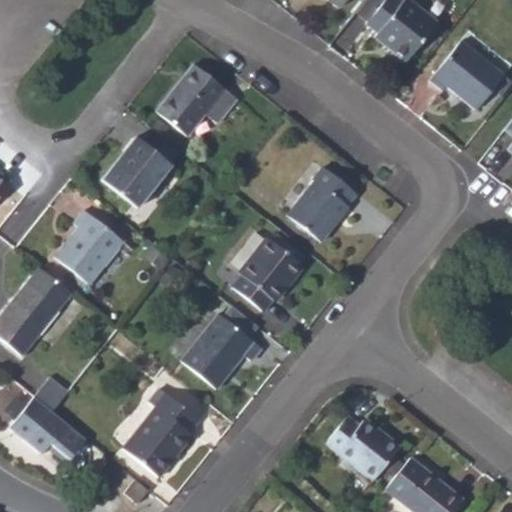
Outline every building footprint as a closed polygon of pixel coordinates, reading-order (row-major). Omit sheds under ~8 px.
[(326,0),(338,9),(344,0),(326,0)] [(383,0),(366,23),(377,33),(374,36),(405,61),(435,24),(405,0),(383,0)] [(445,87),(475,110),(502,76),(459,41),(427,81),(441,90),(445,87)] [(154,113),(185,137),(204,115),(216,123),(235,99),(192,66),(154,113)] [(511,120),(502,132),(511,139),(511,141),(506,151),(511,155),(511,120)] [(101,182),(134,208),(169,165),(135,139),(101,182)] [(313,182),(285,216),(315,240),(318,243),(346,207),(344,204),(352,194),(321,168),(311,180),(313,182)] [(0,194),(9,183),(0,176),(0,194)] [(54,259),(86,285),(121,242),(83,211),(72,224),(76,229),(54,259)] [(280,222),(311,245),(315,240),(285,216),(280,222)] [(231,289),(259,311),(269,300),(273,302),(300,266),(265,240),(238,275),(242,277),(231,289)] [(37,267),(0,313),(0,340),(21,357),(71,294),(37,267)] [(246,338),(255,326),(229,305),(220,317),(217,315),(179,362),(214,389),(224,376),(221,373),(238,353),(248,361),(259,347),(246,338)] [(120,449),(156,478),(190,435),(187,432),(196,420),(158,389),(146,403),(153,408),(120,449)] [(68,461),(85,439),(35,399),(8,430),(41,456),(50,446),(68,461)] [(323,443),(370,481),(396,450),(361,422),(365,416),(353,406),(323,443)] [(452,511),(461,501),(409,459),(383,490),(410,511),(452,511)] [(145,491),(132,481),(122,494),(135,505),(145,491)]
